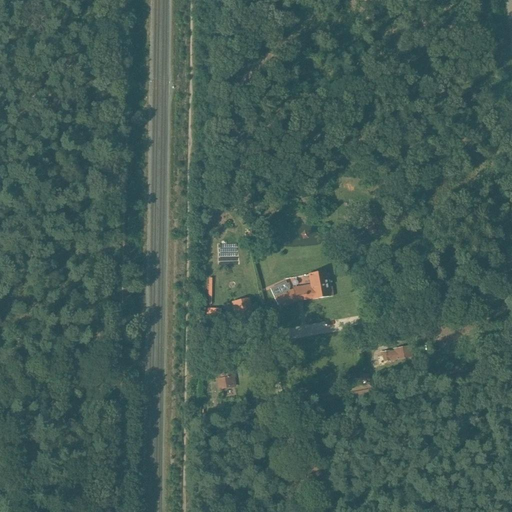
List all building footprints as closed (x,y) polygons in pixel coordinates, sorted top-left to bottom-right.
[(376,215),(362,221),(365,229),(368,228),(374,225),(379,223),(376,215)] [(377,232),(374,225),(368,228),(370,235),(377,232)] [(303,240),(308,239),(309,234),(304,231),(300,235),(303,240)] [(217,244),(218,266),(237,265),(237,243),(217,244)] [(332,287),(329,287),(326,272),(307,275),(309,284),(307,285),(293,288),(293,290),(274,299),(279,309),(296,301),(313,298),(313,300),(333,296),(332,287)] [(239,329),(255,325),(249,299),(232,303),(239,329)] [(221,309),(211,309),(207,308),(206,327),(211,328),(219,328),(221,309)] [(382,357),(383,363),(413,357),(411,346),(393,349),(394,351),(390,351),(379,353),(380,357),(382,357)] [(219,391),(236,388),(231,362),(219,364),(221,379),(217,379),(219,391)] [(360,375),(362,383),(370,381),(368,374),(360,375)]
